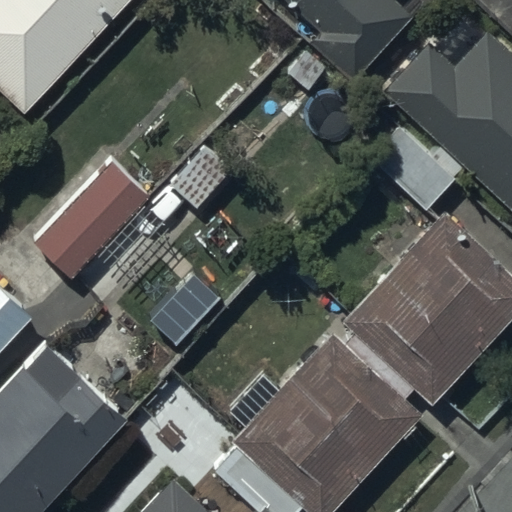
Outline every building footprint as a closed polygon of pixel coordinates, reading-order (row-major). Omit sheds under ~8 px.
[(0,0),(0,85),(24,108),(125,0),(0,0)] [(285,0),(319,30),(308,42),(353,83),(414,15),(396,0),(285,0)] [(511,56),(486,32),(454,67),(428,43),(383,92),(511,210),(511,56)] [(72,276),(147,194),(109,160),(35,242),(72,276)] [(511,317),(511,272),(444,210),(342,320),(432,403),(511,317)] [(0,352),(36,315),(0,281),(0,352)] [(331,511),(422,413),(332,332),(232,441),(310,511),(331,511)] [(0,511),(41,511),(126,419),(45,346),(26,367),(22,364),(0,388),(0,511)] [(214,511),(173,474),(137,511),(214,511)]
